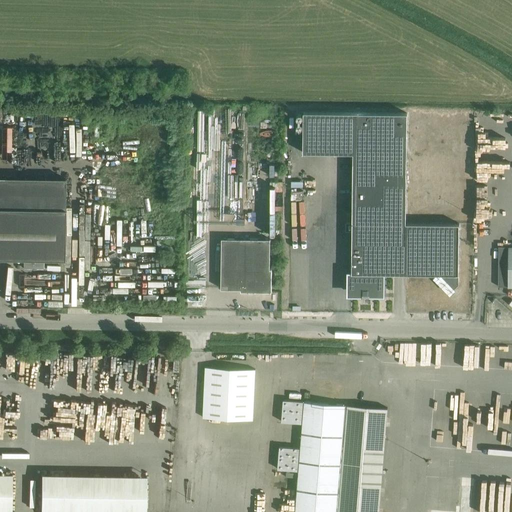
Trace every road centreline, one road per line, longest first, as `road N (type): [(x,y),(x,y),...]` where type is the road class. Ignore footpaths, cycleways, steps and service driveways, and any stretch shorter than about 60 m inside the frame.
road 1 (unclassified): [(479,330),(0,321)]
road 2 (unknown): [(158,456),(167,426),(157,400),(0,395)]
road 3 (track): [(511,63),(388,0)]
